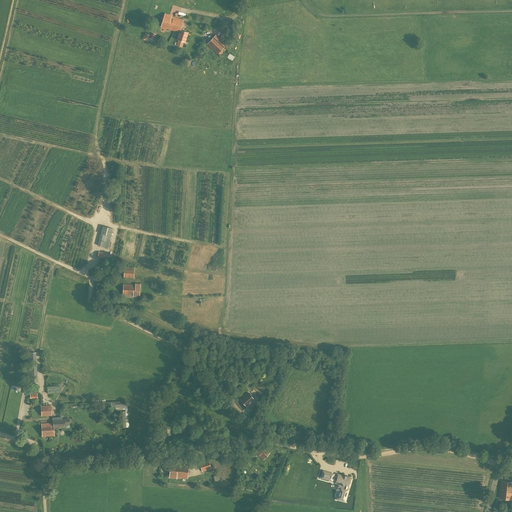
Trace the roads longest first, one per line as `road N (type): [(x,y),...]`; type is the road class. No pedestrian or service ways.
road 1 (track): [(502,465),(434,447),(358,456),(261,441),(41,463)]
road 2 (track): [(284,445),(240,412),(192,353),(99,307),(92,278),(0,233)]
road 3 (unknown): [(224,341),(511,341)]
